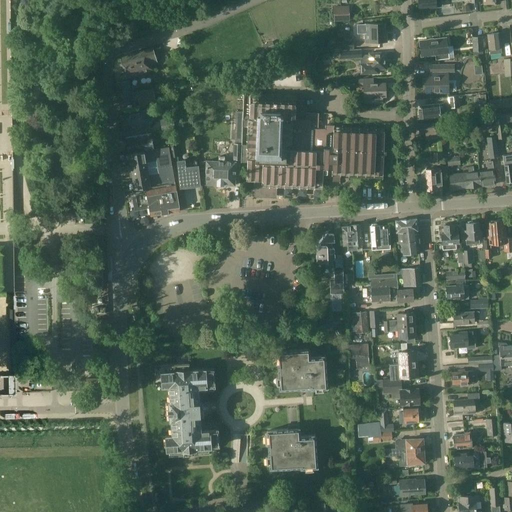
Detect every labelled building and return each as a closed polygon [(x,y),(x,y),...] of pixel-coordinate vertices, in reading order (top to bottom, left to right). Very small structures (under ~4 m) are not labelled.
[(417,0),(418,9),(435,8),(441,8),(440,0),(417,0)] [(333,6),(333,21),(350,20),(349,5),(333,6)] [(384,24),(357,25),(357,31),(369,31),(369,43),(384,42),(384,41),(386,41),(386,35),(384,35),(384,24)] [(499,33),(486,35),(489,55),(501,54),(499,33)] [(436,60),(448,58),(446,38),(420,41),(421,56),(435,55),(436,60)] [(482,38),(472,38),(472,52),(482,52),(482,38)] [(263,45),(265,52),(275,48),(272,42),(263,45)] [(352,42),(333,43),(333,50),(341,50),(341,49),(353,48),(352,42)] [(119,59),(126,79),(153,70),(152,66),(154,66),(153,64),(156,63),(152,49),(119,59)] [(360,58),(360,65),(360,75),(378,74),(378,70),(385,70),(385,53),(368,54),(368,55),(360,55),(360,50),(340,51),(340,59),(360,58)] [(448,93),(448,90),(455,90),(455,80),(447,80),(447,72),(453,72),(453,65),(430,66),(430,76),(424,76),(424,79),(422,79),(422,86),(424,86),(424,93),(448,93)] [(372,79),(358,79),(359,86),(363,86),(364,103),(382,102),(382,97),(385,96),(385,84),(372,85),(372,79)] [(128,81),(116,83),(119,103),(131,102),(128,81)] [(153,90),(137,92),(140,109),(156,106),(153,90)] [(242,122),(242,132),(241,160),(241,162),(242,163),(247,163),(246,181),(254,181),(254,198),(276,199),(276,186),(322,188),(322,182),(339,183),(340,182),(340,177),(383,179),(385,128),(326,125),(325,129),(318,129),(318,114),(305,113),(305,114),(303,114),(303,100),(295,100),(295,97),(243,95),(242,112),(242,122)] [(457,96),(448,97),(449,109),(459,108),(457,96)] [(511,100),(511,98),(488,100),(489,109),(511,107),(511,100)] [(445,117),(444,108),(448,108),(447,103),(438,104),(422,106),(422,111),(418,111),(419,119),(423,119),(423,120),(440,118),(440,117),(445,117)] [(146,110),(122,114),(124,131),(140,128),(141,130),(149,129),(146,110)] [(502,119),(502,115),(494,117),(494,120),(497,140),(506,139),(505,135),(503,119),(502,119)] [(173,119),(160,121),(162,132),(174,130),(173,119)] [(437,123),(418,125),(419,133),(425,133),(426,141),(439,139),(438,131),(437,123)] [(242,132),(235,132),(235,144),(234,144),(233,160),(241,160),(242,132)] [(151,134),(125,138),(128,153),(153,149),(151,134)] [(494,136),(486,138),(489,158),(497,157),(494,136)] [(169,148),(128,155),(125,155),(126,163),(129,162),(132,181),(130,181),(131,189),(134,189),(150,187),(150,186),(174,182),(169,148)] [(218,157),(218,162),(206,161),(205,185),(234,186),(235,163),(224,162),(224,157),(218,157)] [(458,157),(446,159),(447,167),(460,165),(458,157)] [(195,185),(199,185),(197,167),(185,168),(184,161),(177,162),(180,187),(184,187),(184,188),(196,187),(195,185)] [(486,162),(487,165),(487,171),(478,172),(480,187),(480,186),(495,185),(493,171),(492,161),(486,162)] [(465,188),(480,187),(478,172),(474,173),(473,167),(467,168),(468,173),(464,174),(465,188)] [(426,182),(421,182),(421,190),(428,190),(429,191),(433,191),(434,190),(436,190),(435,188),(441,188),(440,169),(425,170),(426,182)] [(465,188),(464,174),(449,176),(450,190),(465,188)] [(146,193),(134,195),(137,207),(148,206),(150,216),(179,212),(175,186),(146,191),(146,193)] [(416,220),(395,222),(397,244),(400,244),(401,255),(419,253),(416,220)] [(502,221),(489,222),(489,230),(487,230),(488,238),(490,238),(490,244),(495,244),(497,245),(499,246),(501,245),(503,243),(504,252),(511,251),(511,241),(511,238),(505,239),(505,229),(503,229),(502,221)] [(478,223),(466,224),(466,231),(464,231),(466,245),(479,244),(479,239),(482,239),(481,232),(479,232),(478,223)] [(370,227),(371,251),(390,249),(389,226),(378,227),(378,226),(376,224),(372,224),(372,225),(370,227)] [(351,226),(350,226),(352,251),(357,251),(357,245),(361,245),(360,225),(351,226)] [(453,225),(443,226),(444,234),(441,234),(442,250),(455,249),(455,244),(458,243),(457,231),(454,231),(453,225)] [(352,251),(350,226),(341,227),(343,246),(347,245),(347,251),(352,251)] [(332,235),(326,235),(318,243),(320,245),(320,246),(316,246),(316,263),(320,263),(321,266),(333,265),(332,261),(335,260),(335,254),(333,253),(334,253),(334,252),(334,251),(334,250),(333,249),(332,248),(331,243),(334,242),(334,237),(334,236),(333,236),(333,235),(332,235)] [(418,269),(403,270),(404,286),(419,285),(418,269)] [(464,270),(445,272),(445,280),(465,279),(464,270)] [(344,289),(344,283),(343,275),(343,271),(334,271),(334,289),(344,289)] [(353,274),(343,275),(344,283),(354,283),(353,274)] [(456,281),(455,284),(455,286),(446,287),(447,299),(454,299),(454,301),(468,299),(467,286),(462,287),(462,283),(462,281),(456,281)] [(398,291),(397,282),(370,283),(371,302),(390,301),(390,298),(397,298),(397,291),(398,291)] [(397,291),(397,298),(398,302),(413,301),(412,290),(398,291),(397,291)] [(469,309),(475,309),(487,308),(486,300),(475,301),(469,302),(469,309)] [(473,312),(473,313),(453,314),(454,325),(474,324),(473,320),(479,320),(478,311),(473,312)] [(366,312),(347,314),(349,332),(356,332),(357,334),(368,333),(366,312)] [(398,321),(390,322),(384,322),(384,327),(414,325),(413,313),(397,314),(398,321)] [(414,325),(384,327),(384,332),(399,331),(399,338),(415,337),(414,325)] [(459,335),(450,335),(450,340),(448,342),(448,345),(450,346),(450,348),(467,347),(466,339),(472,338),(471,332),(458,333),(459,335)] [(501,366),(511,365),(511,352),(511,346),(506,346),(506,344),(498,343),(499,358),(492,359),(493,371),(501,371),(501,366)] [(369,358),(368,344),(348,345),(350,359),(369,358)] [(206,403),(201,403),(202,415),(207,415),(207,417),(239,415),(239,425),(239,435),(250,435),(250,432),(267,431),(270,469),(301,467),(301,469),(317,468),(315,436),(299,437),(298,418),(313,417),(312,412),(315,412),(314,406),(312,406),(311,390),(327,389),(325,357),(310,358),(309,350),(277,352),(280,395),(206,400),(206,403)] [(399,365),(416,364),(415,352),(398,353),(398,359),(393,359),(393,364),(399,363),(399,365)] [(188,364),(163,366),(163,373),(162,373),(163,387),(168,386),(170,402),(168,402),(170,421),(171,421),(172,436),(166,437),(167,451),(209,448),(209,447),(218,446),(217,430),(200,431),(199,416),(202,415),(201,403),(198,403),(197,388),(214,387),(213,371),(204,372),(204,370),(188,371),(188,364)] [(416,364),(399,365),(399,368),(393,368),(394,373),(400,372),(400,378),(416,376),(416,364)] [(457,373),(451,373),(452,376),(450,377),(451,380),(452,382),(452,384),(460,384),(460,387),(467,386),(467,383),(473,383),(472,372),(464,372),(464,371),(457,372),(457,373)] [(99,379),(86,379),(86,388),(98,388),(99,379)] [(400,386),(383,387),(384,394),(392,393),(393,399),(400,398),(401,406),(418,405),(417,389),(401,390),(400,386)] [(478,393),(468,394),(467,394),(467,400),(453,401),(454,415),(474,414),(474,406),(479,406),(479,393),(478,393)] [(418,409),(403,410),(403,413),(399,413),(400,424),(404,423),(404,424),(418,423),(418,409)] [(387,417),(380,417),(381,432),(393,431),(392,425),(387,425),(387,417)] [(496,419),(485,420),(487,436),(497,435),(496,419)] [(511,422),(503,424),(504,442),(511,441),(511,422)] [(464,435),(453,436),(454,448),(471,447),(470,441),(476,441),(476,432),(470,433),(470,432),(464,433),(464,435)] [(396,453),(406,453),(423,452),(422,439),(421,439),(421,437),(415,438),(415,440),(406,440),(406,441),(396,441),(396,442),(396,449),(396,453)] [(423,452),(406,453),(407,464),(416,463),(416,465),(423,465),(423,452)] [(489,459),(489,460),(488,452),(482,452),(471,453),(454,454),(455,470),(472,469),(472,468),(490,467),(489,459)] [(395,478),(387,480),(377,481),(379,490),(392,488),(391,485),(396,485),(395,478)] [(415,481),(414,480),(399,481),(400,496),(409,495),(409,494),(424,493),(423,480),(415,481)] [(511,482),(507,483),(509,498),(503,498),(504,510),(511,509),(511,482)] [(498,488),(489,488),(490,506),(499,506),(498,488)] [(475,496),(459,497),(460,503),(459,503),(459,504),(458,505),(458,509),(460,511),(459,511),(480,511),(481,511),(476,511),(475,496)]
